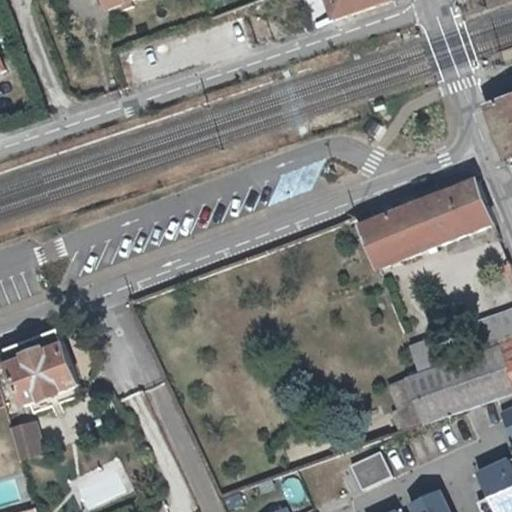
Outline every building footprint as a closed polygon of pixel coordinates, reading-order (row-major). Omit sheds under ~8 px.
[(137,0),(102,0),(108,11),(137,0)] [(312,26),(303,0),(282,0),(244,14),(254,45),(312,26)] [(303,0),(312,26),(313,30),(394,2),(393,0),(303,0)] [(0,82),(17,76),(2,34),(0,34),(0,82)] [(510,166),(511,164),(511,100),(492,107),(510,166)] [(382,221),(379,211),(359,218),(379,273),(499,228),(481,181),(382,221)] [(393,387),(410,434),(424,429),(488,406),(511,397),(511,317),(415,351),(424,377),(393,387)] [(62,329),(0,351),(0,362),(2,366),(3,367),(4,368),(12,365),(27,406),(84,384),(62,329)] [(511,400),(501,405),(511,430),(511,400)] [(38,424),(13,430),(21,459),(46,452),(38,424)] [(385,452),(341,472),(353,497),(397,477),(385,452)] [(511,511),(511,467),(509,462),(477,477),(488,501),(478,506),(480,511),(511,511)] [(450,511),(442,494),(411,509),(412,511),(450,511)]
